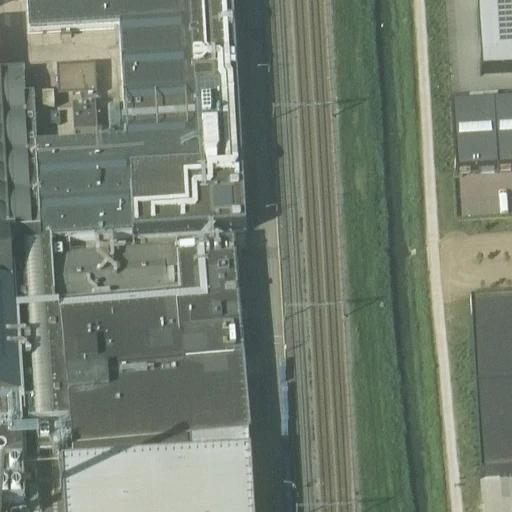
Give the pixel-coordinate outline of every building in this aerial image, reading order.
[(0,511),(0,504),(22,503),(16,408),(27,407),(28,426),(36,425),(38,454),(59,452),(62,511),(250,511),(245,438),(248,437),(233,245),(68,257),(68,242),(242,232),(229,0),(26,0),(28,35),(119,30),(126,145),(50,148),(33,131),(32,100),(23,100),(22,76),(0,77),(0,511)] [(511,0),(475,0),(480,75),(511,73),(511,0)] [(94,68),(56,70),(57,90),(79,89),(81,108),(71,108),(73,136),(96,134),(94,108),(96,108),(94,68)] [(41,97),(42,110),(52,110),(52,96),(41,97)] [(511,105),(450,109),(454,177),(511,173),(511,105)] [(511,304),(469,307),(479,480),(511,478),(511,304)]
